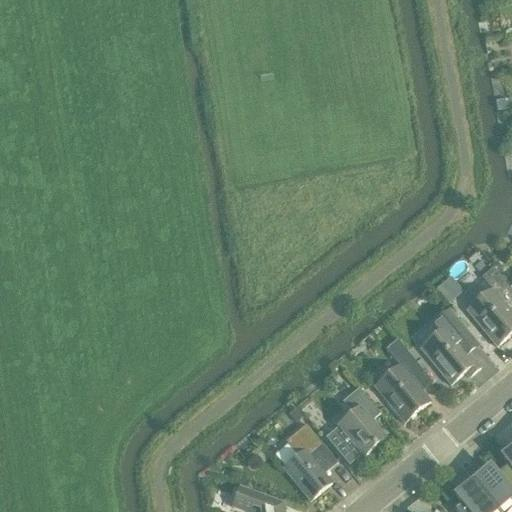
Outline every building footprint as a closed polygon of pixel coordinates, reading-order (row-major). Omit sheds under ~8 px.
[(491,291),(466,312),(496,348),(511,336),(511,313),(510,310),(511,308),(511,291),(510,289),(493,268),(481,278),(491,291)] [(436,336),(420,350),(450,386),(464,374),(468,379),(480,369),(468,355),(479,346),(473,339),(450,311),(429,328),(436,336)] [(399,368),(374,389),(404,425),(430,403),(416,387),(427,378),(397,341),(385,351),(399,368)] [(339,429),(326,440),(349,468),(362,457),(364,458),(385,441),(367,419),(377,412),(359,391),(344,403),(353,415),(338,428),(339,429)] [(324,476),(337,465),(305,427),(285,443),(298,458),(283,470),(310,503),(332,485),(324,476)] [(511,450),(502,459),(509,468),(502,473),(511,484),(511,450)] [(511,484),(502,473),(496,478),(489,470),(472,484),(495,511),(510,511),(511,510),(511,497),(508,493),(511,489),(511,484)] [(495,511),(472,484),(455,498),(462,506),(455,511),(454,511),(495,511)] [(283,511),(282,504),(240,488),(234,502),(231,511),(234,511),(283,511)]
